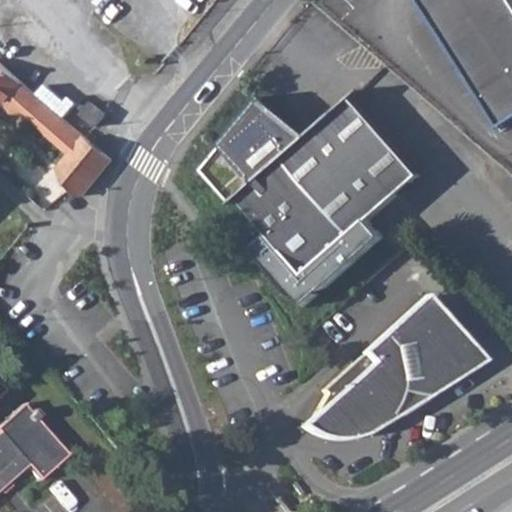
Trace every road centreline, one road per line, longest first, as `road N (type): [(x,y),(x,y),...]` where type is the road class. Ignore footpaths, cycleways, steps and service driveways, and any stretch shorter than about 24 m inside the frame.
road 1 (residential): [(200,494),(198,450),(124,263),(122,222),(145,160),(282,0)]
road 2 (unclassified): [(276,435),(201,251)]
road 3 (unclassified): [(416,499),(321,485),(276,435)]
